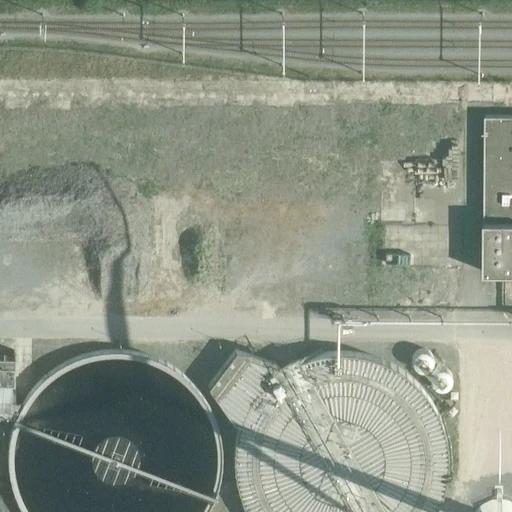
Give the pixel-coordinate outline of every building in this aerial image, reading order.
[(511,272),(511,114),(485,114),(484,272),(511,272)] [(279,373),(282,371),(277,364),(235,349),(208,385),(234,421),(240,426),(241,423),(242,421),(244,416),(246,411),(247,409),(250,405),(252,400),(254,398),(257,394),(259,392),(262,388),(266,384),(267,382),(269,381),(271,379),(273,377),(275,376),(279,373)] [(425,352),(423,352),(420,352),(418,354),(416,355),(415,356),(414,358),(413,359),(413,361),(413,363),(413,364),(413,365),(413,366),(414,368),(415,369),(416,371),(418,372),(421,373),(422,374),(424,374),(426,374),(427,373),(429,372),(431,371),(432,370),(434,368),(434,367),(435,365),(435,363),(435,362),(435,360),(434,358),(433,356),(431,354),(430,353),(428,353),(427,352),(425,352)] [(321,355),(313,357),(308,358),(301,361),(296,363),(290,366),(286,368),(282,371),(279,373),(275,376),(273,377),(271,379),(269,381),(267,382),(266,384),(262,388),(259,392),(257,394),(254,398),(252,400),(250,405),(247,409),(246,411),(244,416),(242,421),(241,423),(240,426),(239,428),(238,431),(237,436),(236,441),(235,444),(235,449),(234,454),(234,459),(234,467),(235,472),(235,475),(235,478),(236,483),(237,485),(238,490),(240,495),(241,498),(243,503),(245,508),(247,511),(435,511),(436,511),(440,504),(442,500),(443,495),(445,490),(445,488),(447,483),(448,475),(448,473),(449,468),(449,465),(449,460),(449,458),(449,452),(448,447),(448,445),(447,442),(446,437),(445,432),(444,429),(444,427),(442,422),(441,420),(439,415),(435,408),(433,404),(428,397),(425,393),(423,391),(420,387),(418,385),(413,380),(407,375),(402,372),(396,368),(389,364),(382,361),(374,358),(367,356),(359,354),(352,353),(344,353),(336,353),(328,354),(321,355)] [(11,407),(11,377),(14,377),(14,359),(0,359),(0,414),(8,415),(11,407)] [(453,380),(453,379),(453,378),(452,376),(451,375),(450,374),(449,372),(447,372),(445,371),(444,370),(441,370),(439,371),(437,371),(436,372),(434,374),(433,375),(432,378),(431,379),(431,381),(431,382),(431,383),(432,384),(433,387),(433,388),(435,390),(437,391),(440,392),(441,392),(444,392),(446,392),(449,390),(450,389),(451,387),(452,387),(453,385),(453,384),(453,383),(453,381),(453,380)]
